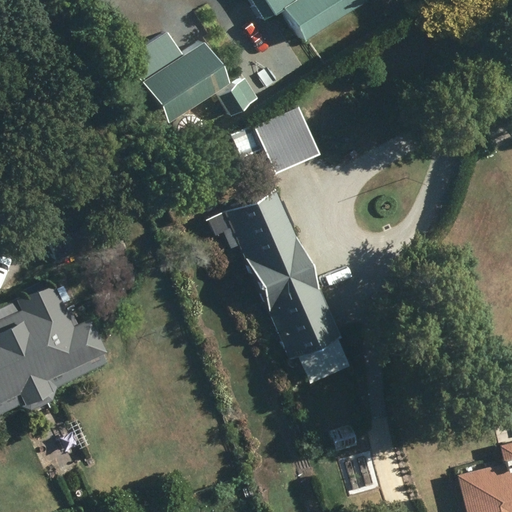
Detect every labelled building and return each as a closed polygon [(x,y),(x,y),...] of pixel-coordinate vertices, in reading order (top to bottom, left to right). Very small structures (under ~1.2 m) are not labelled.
[(258,0),(259,0),(277,0),(302,39),(363,0),(258,0)] [(119,59),(160,121),(223,80),(198,41),(177,54),(162,31),(119,59)] [(265,61),(244,73),(253,90),(275,78),(265,61)] [(223,210),(288,357),(338,335),(274,188),(257,196),(249,179),(241,183),(249,199),(223,210)] [(69,201),(34,217),(55,262),(90,245),(69,201)] [(20,291),(22,295),(0,305),(0,412),(16,405),(28,409),(49,398),(53,387),(105,362),(100,353),(104,352),(88,317),(72,325),(51,282),(42,286),(40,281),(20,291)] [(350,425),(329,431),(333,448),(354,442),(350,425)] [(511,511),(511,441),(495,446),(499,464),(454,475),(462,511),(511,511)]
